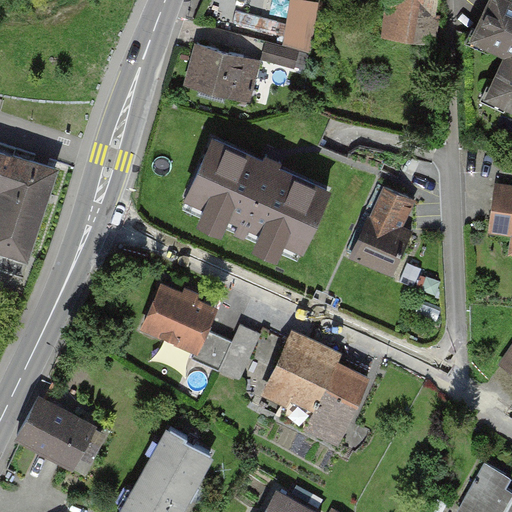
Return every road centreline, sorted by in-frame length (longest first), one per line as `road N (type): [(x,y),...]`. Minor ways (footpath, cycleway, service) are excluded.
road 1 (residential): [(95,214),(401,352),(511,424)]
road 2 (secondary): [(0,426),(95,214)]
road 3 (secondary): [(95,214),(167,0)]
